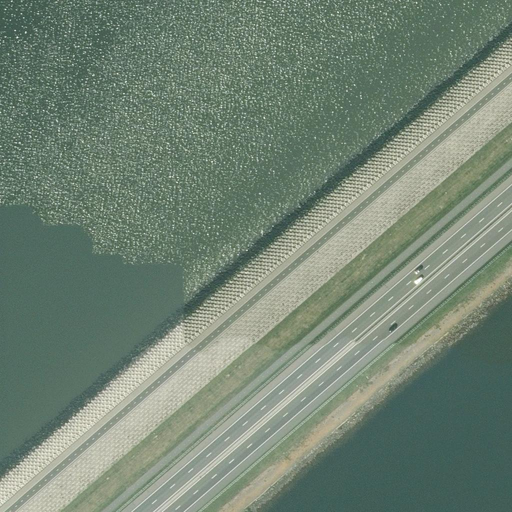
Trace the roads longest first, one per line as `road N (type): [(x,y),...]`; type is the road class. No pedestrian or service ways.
road 1 (motorway): [(511,190),(139,511)]
road 2 (motorway): [(173,511),(511,219)]
